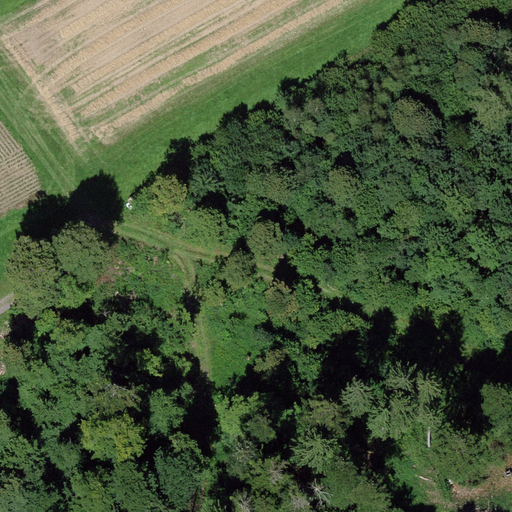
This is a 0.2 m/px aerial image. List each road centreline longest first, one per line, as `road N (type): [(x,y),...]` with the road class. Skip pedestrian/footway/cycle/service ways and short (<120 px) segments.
road 1 (track): [(99,230),(170,242),(356,303),(511,382)]
road 2 (track): [(99,230),(65,204),(0,110)]
